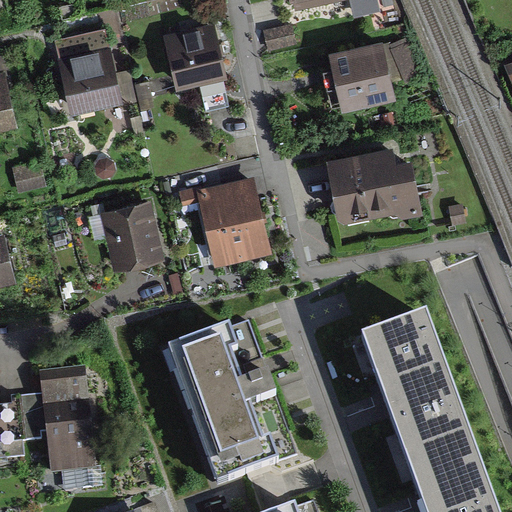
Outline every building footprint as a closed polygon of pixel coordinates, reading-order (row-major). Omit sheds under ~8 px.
[(106,24),(55,36),(72,108),(123,96),(106,24)] [(211,29),(168,38),(179,86),(222,76),(211,29)] [(295,31),(268,32),(269,51),(296,49),(295,31)] [(387,32),(334,45),(348,105),(401,93),(387,32)] [(4,68),(0,69),(0,122),(16,119),(4,68)] [(390,152),(330,163),(341,221),(394,211),(395,218),(420,214),(410,162),(392,165),(390,152)] [(44,179),(41,158),(14,162),(18,183),(44,179)] [(252,181),(202,193),(218,262),(268,251),(252,181)] [(150,196),(105,207),(118,265),(164,255),(150,196)] [(0,277),(14,275),(3,228),(0,228),(0,277)] [(298,463),(248,328),(169,356),(218,492),(298,463)] [(488,511),(426,339),(364,361),(418,511),(488,511)] [(82,367),(42,371),(44,392),(19,395),(20,401),(24,439),(41,437),(41,430),(49,429),(53,468),(93,464),(82,367)] [(0,454),(25,452),(24,439),(20,401),(0,403),(0,454)] [(319,511),(315,500),(281,511),(319,511)]
